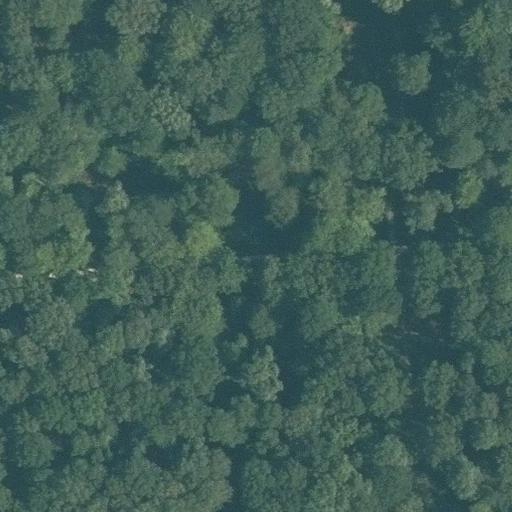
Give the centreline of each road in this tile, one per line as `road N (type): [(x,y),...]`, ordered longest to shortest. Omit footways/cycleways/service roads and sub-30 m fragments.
road 1 (track): [(369,0),(413,511)]
road 2 (track): [(0,284),(511,247)]
